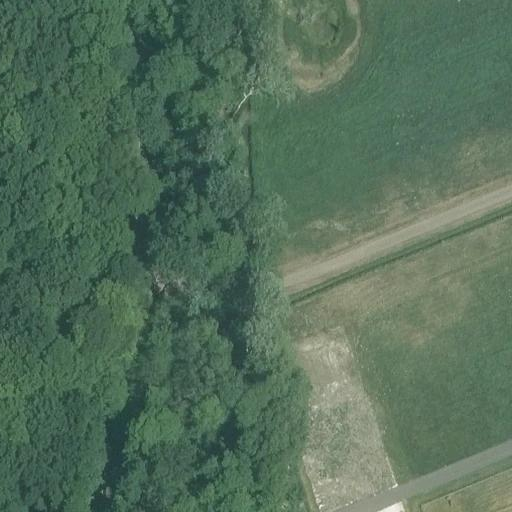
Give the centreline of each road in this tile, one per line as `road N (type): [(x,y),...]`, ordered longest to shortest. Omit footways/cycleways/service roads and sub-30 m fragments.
road 1 (secondary): [(104,511),(151,136),(155,0)]
road 2 (track): [(511,193),(260,298),(132,290)]
